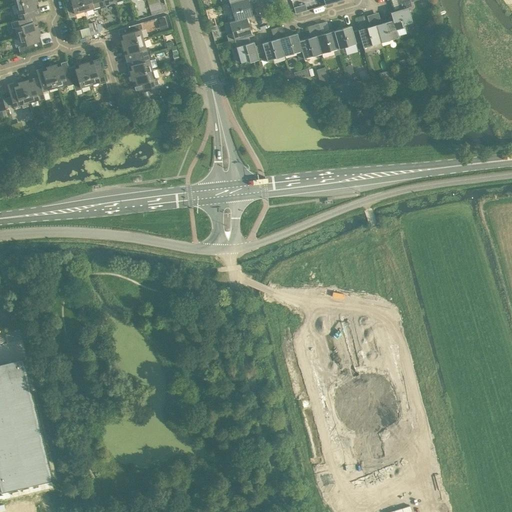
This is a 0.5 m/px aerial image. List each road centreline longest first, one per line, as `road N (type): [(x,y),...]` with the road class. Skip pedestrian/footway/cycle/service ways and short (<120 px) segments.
road 1 (unclassified): [(229,249),(373,197),(511,175)]
road 2 (primary): [(236,189),(511,158)]
road 3 (unclassified): [(283,511),(229,249)]
road 4 (unclassified): [(0,234),(70,231),(229,249)]
road 5 (primary): [(0,218),(217,191)]
